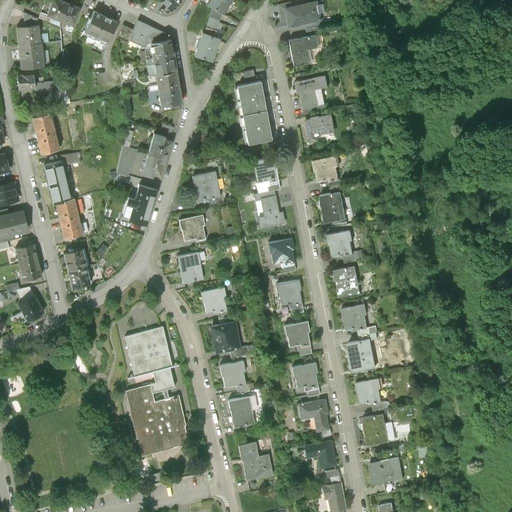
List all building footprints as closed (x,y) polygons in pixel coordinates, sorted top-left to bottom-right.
[(50,0),(46,11),(59,16),(66,0),(50,0)] [(67,0),(66,0),(59,16),(72,22),(79,5),(67,0)] [(177,0),(162,0),(160,2),(168,9),(177,0)] [(230,0),(210,0),(208,5),(213,8),(222,13),(223,13),(230,0)] [(287,23),(288,30),(301,27),(314,25),(323,23),(319,1),(292,6),(291,2),(277,5),(281,24),(287,23)] [(117,21),(92,8),(81,30),(107,43),(117,21)] [(213,8),(208,20),(217,23),(222,13),(213,8)] [(24,17),(25,26),(37,25),(37,21),(24,17)] [(128,39),(149,49),(153,48),(169,45),(167,35),(137,20),(128,39)] [(208,20),(204,34),(213,37),(217,23),(208,20)] [(25,26),(16,27),(17,45),(38,44),(37,25),(25,26)] [(202,33),(194,56),(211,61),(218,39),(213,37),(204,34),(202,33)] [(74,44),(73,40),(67,40),(67,35),(61,35),(62,45),(74,44)] [(303,38),(288,41),(292,64),(307,62),(304,49),(318,46),(315,36),(303,38)] [(38,44),(17,45),(19,71),(40,69),(38,44)] [(169,45),(153,48),(155,63),(175,59),(172,45),(169,45)] [(175,59),(155,63),(158,77),(177,73),(175,59)] [(118,64),(121,79),(134,77),(132,62),(118,64)] [(243,73),(244,81),(254,79),(253,71),(243,73)] [(177,73),(158,77),(161,91),(180,88),(177,73)] [(34,76),(15,78),(16,91),(35,89),(34,81),(34,76)] [(66,98),(64,77),(34,81),(35,89),(35,93),(58,90),(59,99),(66,98)] [(321,78),(296,82),(300,108),(306,107),(316,106),(313,92),(323,90),(321,78)] [(133,79),(123,80),(124,87),(134,86),(133,79)] [(244,81),(236,83),(242,113),(265,109),(259,79),(254,79),(244,81)] [(180,88),(161,91),(164,106),(182,102),(180,88)] [(306,107),(307,114),(317,112),(316,106),(306,107)] [(265,109),(242,113),(248,143),(271,139),(265,109)] [(56,149),(47,113),(31,118),(40,153),(56,149)] [(329,116),(304,120),(307,142),(323,140),(322,133),(332,132),(329,116)] [(128,128),(124,141),(131,142),(134,130),(128,128)] [(170,138),(155,133),(149,154),(163,158),(170,138)] [(117,172),(129,175),(136,144),(131,142),(124,141),(117,172)] [(4,150),(0,150),(0,171),(9,169),(7,163),(10,158),(9,152),(4,150)] [(163,158),(149,154),(143,174),(156,177),(157,178),(163,158)] [(336,154),(309,158),(312,173),(314,173),(315,182),(330,179),(330,180),(339,179),(337,168),(339,168),(336,154)] [(274,156),(254,159),(258,182),(270,180),(271,183),(279,181),(274,156)] [(68,198),(59,162),(43,167),(52,202),(54,201),(68,198)] [(212,172),(191,176),(195,192),(192,193),(194,202),(208,199),(218,197),(212,172)] [(6,181),(0,182),(0,204),(16,200),(14,193),(15,190),(14,188),(13,187),(11,180),(6,181)] [(157,190),(140,185),(137,198),(130,197),(128,204),(135,205),(131,219),(147,224),(157,190)] [(331,189),(318,192),(319,197),(318,197),(319,203),(320,203),(322,211),(321,211),(323,223),(343,220),(338,188),(331,189)] [(218,197),(208,199),(209,206),(222,203),(221,196),(218,197)] [(272,196),(258,199),(261,216),(256,217),(258,227),(281,223),(279,212),(275,213),(272,196)] [(79,232),(70,197),(68,198),(54,201),(63,237),(79,232)] [(106,203),(103,214),(116,217),(119,206),(106,203)] [(11,213),(0,215),(0,236),(14,233),(24,231),(20,211),(11,213)] [(200,215),(179,219),(181,229),(182,229),(185,240),(196,238),(197,241),(203,240),(201,228),(203,226),(200,215)] [(352,230),(326,235),(328,249),(330,249),(332,258),(346,255),(346,256),(355,254),(353,244),(355,244),(352,230)] [(14,233),(0,236),(0,243),(9,241),(16,240),(14,233)] [(288,239),(263,243),(265,255),(267,254),(269,264),(280,262),(280,264),(290,262),(288,251),(290,251),(288,239)] [(34,260),(30,244),(14,248),(17,264),(34,260)] [(84,267),(80,249),(63,253),(68,271),(84,267)] [(199,252),(179,256),(181,268),(179,269),(180,277),(182,276),(183,283),(204,280),(199,252)] [(37,276),(34,260),(17,264),(21,279),(37,276)] [(348,265),(332,268),(333,273),(332,273),(333,279),(334,279),(335,287),(337,299),(357,296),(352,264),(348,265)] [(89,285),(84,267),(68,271),(72,289),(89,285)] [(299,280),(273,284),(276,296),(278,295),(279,305),(290,304),(290,305),(301,303),(299,292),(301,292),(299,280)] [(225,286),(199,292),(202,306),(204,306),(206,315),(220,312),(220,313),(229,311),(226,301),(228,300),(225,286)] [(42,314),(32,295),(18,302),(28,321),(42,314)] [(365,304),(338,309),(341,323),(343,323),(345,332),(359,329),(359,331),(368,329),(366,318),(368,318),(365,304)] [(233,319),(207,323),(211,347),(237,344),(233,319)] [(307,320),(282,325),(284,336),(286,336),(288,346),(299,344),(299,345),(310,343),(308,333),(310,332),(307,320)] [(127,388),(142,455),(190,444),(164,327),(127,336),(136,375),(153,371),(156,382),(127,388)] [(361,339),(347,342),(348,348),(347,348),(348,354),(349,354),(350,361),(350,362),(351,372),(373,369),(367,338),(361,339)] [(246,360),(219,364),(221,376),(223,375),(224,387),(239,385),(239,386),(248,385),(246,374),(248,374),(246,360)] [(314,360),(289,364),(291,376),(293,375),(295,385),(306,383),(306,385),(317,383),(315,372),(316,372),(314,360)] [(9,394),(23,387),(17,373),(3,380),(9,394)] [(380,378),(353,383),(356,397),(358,397),(360,406),(374,403),(374,405),(383,403),(381,392),(383,392),(380,378)] [(247,395),(227,400),(229,409),(227,410),(230,421),(232,421),(234,428),(254,423),(247,395)] [(327,414),(324,398),(297,403),(300,419),(312,416),(315,429),(327,427),(325,414),(327,414)] [(376,414),(361,417),(362,423),(361,423),(362,429),(363,429),(364,437),(363,437),(365,448),(387,444),(381,414),(376,414)] [(335,465),(329,436),(305,440),(308,456),(320,454),(323,467),(335,465)] [(255,439),(236,443),(240,462),(243,462),(249,490),(272,485),(265,454),(259,455),(255,439)] [(397,457),(368,463),(372,483),(385,481),(401,478),(397,457)] [(338,466),(327,468),(328,480),(340,479),(338,466)] [(401,478),(385,481),(387,490),(403,487),(401,478)] [(345,510),(339,481),(320,485),(323,500),(330,499),(333,511),(345,510)] [(394,511),(392,501),(376,505),(377,511),(408,511),(408,509),(396,511),(394,511)]
